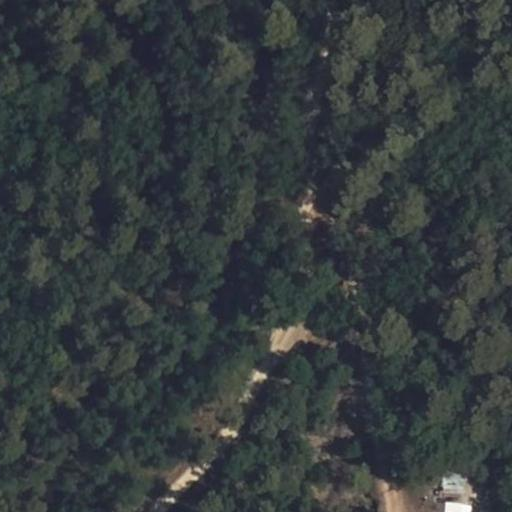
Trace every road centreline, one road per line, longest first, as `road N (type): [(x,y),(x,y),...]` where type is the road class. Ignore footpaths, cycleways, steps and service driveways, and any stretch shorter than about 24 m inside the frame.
road 1 (track): [(352,287),(295,17),(305,0)]
road 2 (track): [(166,511),(352,287)]
road 3 (track): [(398,511),(352,287)]
